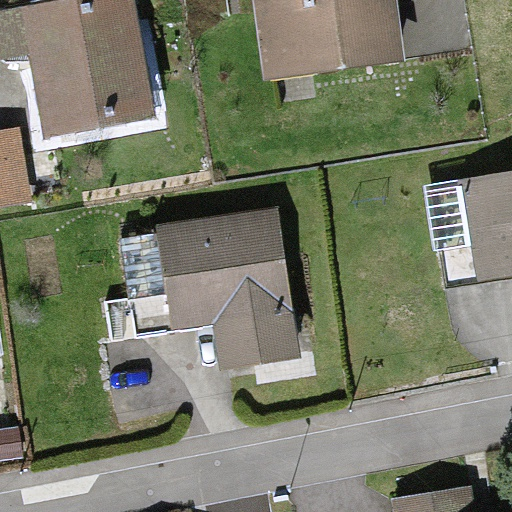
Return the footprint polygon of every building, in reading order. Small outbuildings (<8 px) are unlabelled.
[(131,0),(78,0),(29,9),(52,141),(154,123),(131,0)] [(400,0),(257,0),(266,80),(407,67),(400,0)] [(16,138),(0,140),(0,212),(27,208),(16,138)] [(511,179),(429,193),(444,283),(511,271),(511,179)] [(285,215),(160,228),(171,331),(220,326),(224,367),(301,359),(285,215)] [(470,511),(468,494),(393,506),(393,511),(470,511)]
